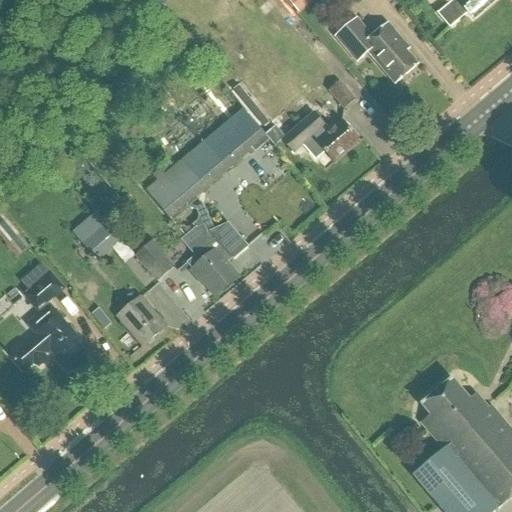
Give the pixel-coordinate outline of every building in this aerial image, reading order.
[(152,0),(159,8),(169,0),(152,0)] [(287,0),(299,14),(315,0),(314,0),(287,0)] [(454,0),(437,15),(450,30),(468,14),(473,20),(496,0),(454,0)] [(268,4),(260,11),(265,17),(273,11),(268,4)] [(368,54),(395,86),(418,66),(399,44),(402,41),(388,25),(372,39),(357,20),(335,38),(357,64),(368,54)] [(340,83),(328,93),(343,112),(356,101),(340,83)] [(204,286),(215,298),(238,278),(228,266),(249,248),(228,224),(227,225),(214,231),(203,207),(196,198),(267,138),(244,110),(165,177),(160,172),(153,177),(158,183),(147,192),(199,254),(186,265),(192,271),(190,273),(202,287),(204,286)] [(281,141),(294,156),(310,141),(316,147),(317,146),(334,165),(360,142),(343,122),(330,133),(313,114),(281,141)] [(153,242),(135,258),(156,283),(175,268),(153,242)] [(28,291),(21,296),(36,315),(65,292),(50,273),(48,275),(40,265),(20,281),(28,291)] [(118,319),(143,348),(166,328),(141,299),(132,307),(127,301),(122,305),(127,311),(118,319)] [(12,359),(24,373),(34,365),(39,368),(46,362),(45,356),(50,351),(63,366),(85,348),(59,317),(37,336),(38,337),(12,359)] [(413,477),(442,511),(496,511),(511,499),(511,432),(491,407),(488,410),(476,395),(469,401),(452,381),(422,406),(430,417),(421,425),(444,452),(413,477)]
